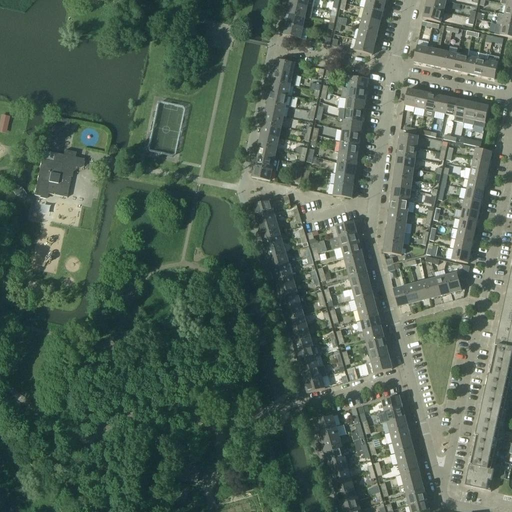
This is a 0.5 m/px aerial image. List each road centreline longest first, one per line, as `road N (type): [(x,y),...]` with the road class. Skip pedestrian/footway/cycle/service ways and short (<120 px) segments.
road 1 (residential): [(435,478),(369,239),(391,73)]
road 2 (residential): [(435,478),(445,471),(481,304),(511,107)]
road 3 (residential): [(243,189),(104,159)]
road 4 (residential): [(511,99),(391,73)]
road 5 (residential): [(391,73),(273,46)]
